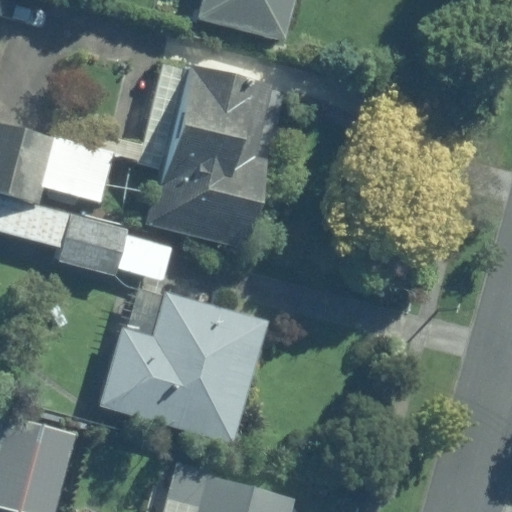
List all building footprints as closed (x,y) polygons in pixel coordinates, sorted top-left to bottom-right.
[(279,39),(288,0),(207,0),(203,21),(279,39)] [(263,96),(187,77),(150,229),(249,253),(269,172),(246,166),(263,96)] [(0,196),(29,203),(31,195),(100,212),(113,164),(0,135),(0,196)] [(0,239),(55,255),(53,262),(153,290),(164,251),(72,224),(0,202),(0,239)] [(264,331),(162,298),(136,289),(97,410),(225,451),(264,331)] [(54,511),(70,438),(1,424),(0,430),(0,510),(9,511),(54,511)] [(285,511),(288,502),(177,470),(164,511),(285,511)]
